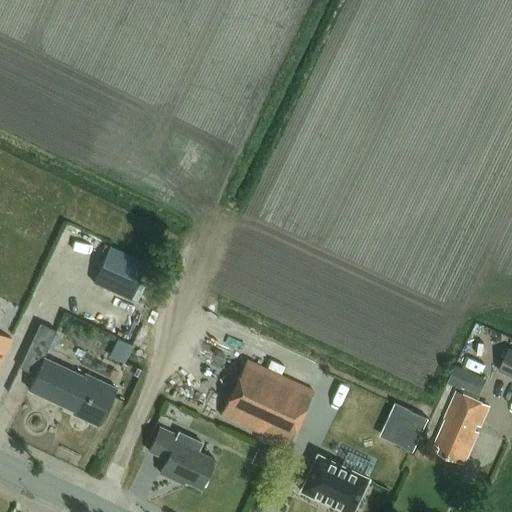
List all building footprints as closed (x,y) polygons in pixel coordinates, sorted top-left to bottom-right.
[(111,246),(94,284),(130,301),(147,263),(111,246)] [(56,331),(39,324),(29,345),(46,353),(56,331)] [(0,364),(11,341),(0,335),(0,364)] [(511,377),(511,350),(510,350),(499,371),(511,377)] [(83,377),(43,358),(35,376),(28,390),(66,408),(73,412),(72,414),(99,427),(116,390),(105,384),(84,374),(83,377)] [(220,416),(287,447),(313,392),(247,361),(220,416)] [(471,374),(455,367),(448,383),(464,390),(471,374)] [(440,448),(438,454),(463,465),(490,407),(458,392),(445,420),(446,420),(434,446),(440,448)] [(185,441),(166,431),(159,428),(148,452),(166,460),(159,473),(176,481),(177,478),(201,489),(214,460),(183,445),(185,441)] [(264,470),(271,455),(257,449),(250,464),(264,470)] [(352,511),(368,479),(317,454),(299,491),(343,511),(352,511)]
